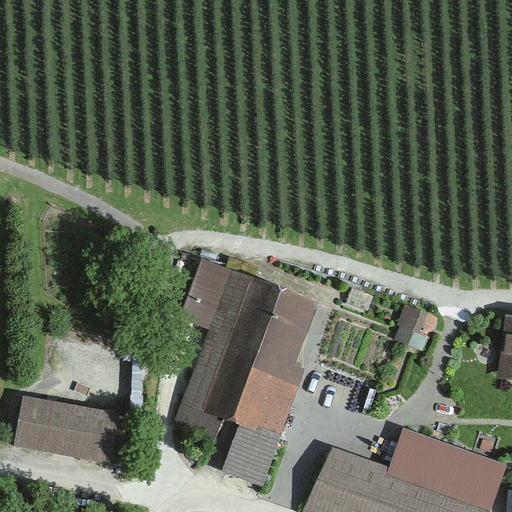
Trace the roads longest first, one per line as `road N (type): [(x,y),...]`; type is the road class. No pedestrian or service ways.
road 1 (track): [(255,511),(280,504),(318,446),(392,423),(425,396),(449,326),(437,301),(199,238),(161,243),(78,196),(0,167)]
road 2 (track): [(0,476),(234,511)]
